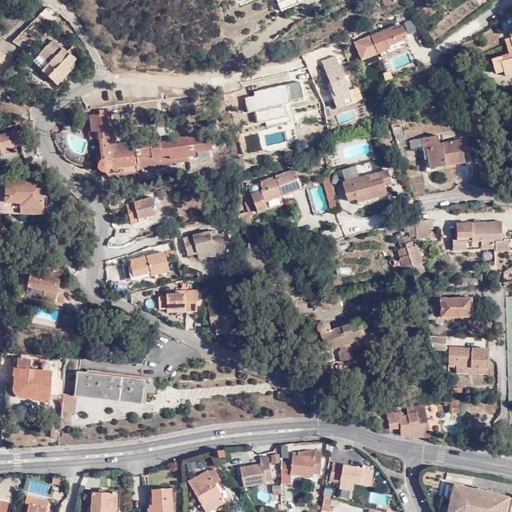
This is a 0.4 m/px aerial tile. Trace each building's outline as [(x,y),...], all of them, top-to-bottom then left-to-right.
[(275,0),(283,16),(302,7),(298,0),(275,0)] [(380,0),(379,1),(382,8),(390,4),(388,0),(380,0)] [(392,25),(353,41),(361,61),(389,49),(391,53),(408,46),(405,40),(409,38),(404,25),(394,29),(392,25)] [(511,32),(506,35),(507,38),(500,41),(506,57),(489,62),(492,74),(499,72),(502,78),(511,74),(511,32)] [(47,65),(39,72),(48,81),(60,68),(58,65),(61,62),(64,65),(68,61),(65,57),(68,55),(60,47),(59,48),(46,37),(32,50),(40,58),(47,65)] [(335,56),(321,62),(333,92),(330,93),(336,108),(352,102),(335,56)] [(32,65),(39,72),(47,65),(40,58),(32,65)] [(244,94),(247,113),(305,102),(301,83),(244,94)] [(292,120),(290,107),(261,113),(263,126),(292,120)] [(473,116),(469,108),(459,111),(460,116),(467,115),(467,118),(473,116)] [(173,153),(190,150),(199,148),(198,146),(214,142),(212,130),(196,133),(195,129),(169,134),(169,136),(163,138),(162,130),(137,134),(138,138),(122,140),(122,137),(118,137),(113,110),(101,112),(101,116),(91,118),(94,134),(100,137),(102,153),(98,154),(100,172),(107,171),(107,176),(141,170),(140,166),(174,159),(173,153)] [(24,129),(0,134),(0,155),(2,155),(0,149),(8,147),(27,142),(24,129)] [(268,149),(286,147),(284,133),(267,135),(268,149)] [(435,134),(419,138),(421,146),(424,145),(429,167),(463,160),(459,138),(437,142),(435,134)] [(192,155),(190,150),(173,153),(174,159),(192,155)] [(250,193),(252,197),(256,210),(257,213),(286,202),(284,194),(301,189),(294,168),(259,181),(261,189),(250,193)] [(388,170),(342,182),(347,202),(356,199),(357,203),(386,195),(384,186),(392,184),(388,170)] [(19,208),(42,209),(43,196),(47,197),(47,182),(6,180),(5,202),(19,203),(19,208)] [(327,185),(334,212),(339,210),(331,184),(327,185)] [(331,212),(334,212),(327,185),(323,186),(325,193),(331,212)] [(158,190),(130,196),(132,210),(141,209),(142,212),(161,209),(158,190)] [(256,210),(252,197),(243,201),(248,214),(256,210)] [(435,227),(433,218),(412,222),(413,229),(410,229),(411,237),(419,236),(419,238),(431,236),(430,228),(435,227)] [(468,245),(468,246),(468,238),(483,238),(483,245),(496,246),(496,250),(510,249),(510,236),(503,236),(503,221),(459,220),(459,237),(455,237),(468,245)] [(189,254),(209,249),(216,250),(224,252),(229,235),(211,230),(184,237),(189,254)] [(468,248),(468,246),(468,245),(455,237),(454,237),(453,248),(468,248)] [(406,250),(410,266),(424,263),(420,246),(415,247),(414,242),(404,245),(406,250)] [(404,268),(410,266),(406,250),(401,251),(403,258),(401,258),(404,268)] [(164,252),(130,258),(132,273),(149,270),(150,275),(167,272),(164,252)] [(62,273),(33,266),(29,284),(46,288),(44,297),(62,301),(64,294),(58,293),(62,273)] [(182,311),(196,310),(198,291),(182,292),(182,311)] [(163,311),(182,311),(182,292),(163,293),(163,294),(154,294),(155,308),(163,308),(163,311)] [(443,294),(435,294),(435,302),(442,302),(443,318),(475,317),(474,297),(443,299),(443,294)] [(217,298),(208,299),(211,318),(215,318),(215,326),(228,325),(227,321),(235,321),(233,303),(218,304),(217,298)] [(38,310),(36,322),(58,325),(59,313),(38,310)] [(322,359),(342,353),(350,350),(348,342),(366,336),(361,320),(349,324),(347,320),(338,323),(340,327),(330,330),(328,325),(323,320),(319,321),(317,324),(316,330),(319,336),(315,337),(322,359)] [(448,337),(429,335),(433,348),(446,349),(448,337)] [(481,368),(481,374),(489,374),(490,349),(450,346),(449,363),(457,364),(457,366),(481,368)] [(342,353),(343,359),(352,356),(350,350),(342,353)] [(18,357),(18,368),(30,368),(30,358),(18,357)] [(30,368),(18,368),(14,368),(14,377),(18,377),(19,384),(36,385),(36,398),(49,399),(51,361),(44,361),(44,369),(40,369),(39,372),(31,372),(31,368),(30,368)] [(146,404),(148,380),(79,374),(77,397),(77,399),(146,404)] [(18,377),(14,377),(13,388),(16,393),(21,397),(36,398),(36,385),(19,384),(18,377)] [(160,381),(148,380),(146,404),(158,405),(160,381)] [(76,414),(77,399),(77,397),(70,396),(71,392),(65,391),(63,413),(76,414)] [(447,399),(443,400),(443,404),(450,404),(450,412),(459,411),(460,398),(447,399)] [(402,427),(402,434),(429,435),(424,402),(407,405),(408,414),(403,414),(403,410),(387,411),(387,419),(390,419),(390,427),(402,427)] [(482,404),(466,406),(467,414),(483,413),(482,404)] [(495,435),(484,434),(482,445),(495,448),(495,446),(498,444),(498,442),(495,442),(495,435)] [(290,463),(280,462),(280,484),(289,483),(290,473),(311,475),(311,473),(317,474),(320,451),(312,450),(311,456),(292,454),(290,463)] [(243,485),(264,481),(262,468),(268,467),(266,455),(258,456),(259,463),(245,465),(245,463),(239,464),(243,485)] [(369,485),(372,470),(342,464),(342,462),(332,460),(328,477),(369,485)] [(205,510),(224,499),(213,480),(218,477),(212,466),(207,470),(205,468),(187,479),(205,510)] [(507,511),(511,498),(456,484),(449,511),(507,511)] [(171,511),(169,486),(151,488),(153,503),(150,503),(150,507),(149,507),(148,511),(171,511)] [(92,492),(90,511),(115,511),(117,493),(92,492)] [(329,496),(321,494),(319,508),(326,510),(329,496)] [(26,511),(44,511),(47,501),(26,496),(24,505),(28,506),(26,511)] [(0,511),(5,511),(8,503),(0,500),(0,511)]
